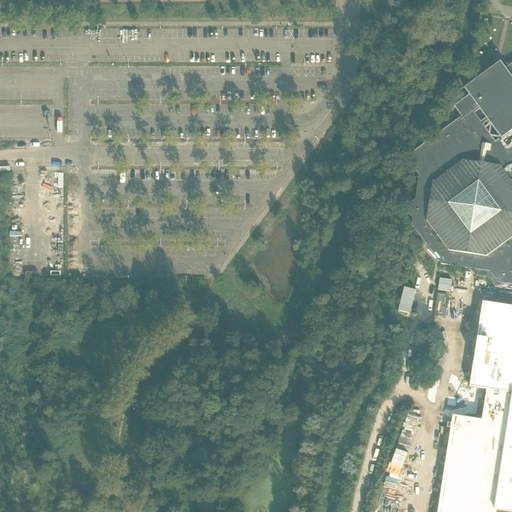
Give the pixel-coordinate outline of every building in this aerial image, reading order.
[(511,148),(511,63),(505,68),(500,62),(464,89),(469,95),(453,106),(461,117),(453,123),(464,140),(498,145),(505,154),(511,148)] [(16,181),(16,232),(25,232),(35,232),(48,232),(48,181),(16,181)] [(63,217),(63,224),(75,224),(75,232),(141,232),(141,225),(141,217),(63,217)] [(220,217),(154,217),(154,225),(154,232),(220,232),(220,224),(220,221),(220,217)] [(21,269),(21,275),(108,275),(108,268),(108,260),(21,260),(21,269)] [(115,268),(115,275),(159,275),(159,268),(159,260),(115,260),(115,268)] [(437,294),(434,315),(445,317),(446,308),(444,308),(446,296),(445,295),(442,295),(437,294)] [(481,388),(475,421),(461,418),(454,456),(449,455),(438,511),(511,511),(511,309),(482,305),(469,387),(481,388)]
